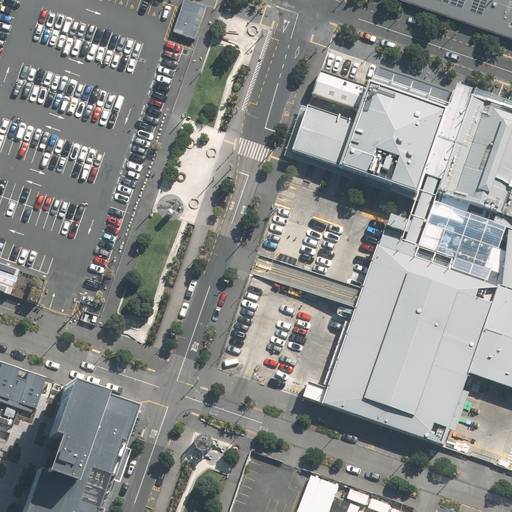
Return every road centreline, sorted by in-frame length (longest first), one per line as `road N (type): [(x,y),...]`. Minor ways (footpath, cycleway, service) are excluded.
road 1 (tertiary): [(311,0),(173,392)]
road 2 (residential): [(173,392),(430,481)]
road 3 (tertiary): [(511,71),(311,0)]
road 4 (residential): [(0,332),(173,392)]
road 5 (tertiary): [(173,392),(132,511)]
